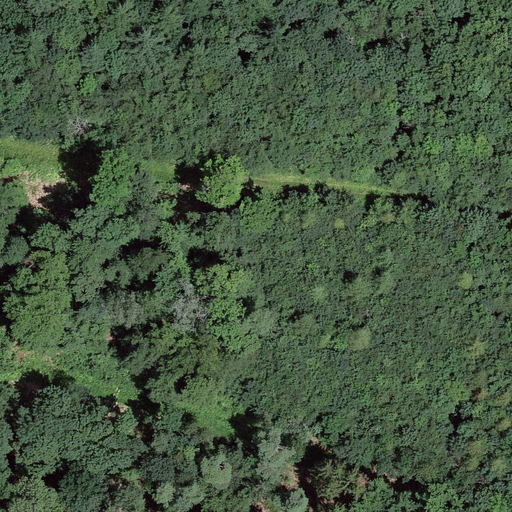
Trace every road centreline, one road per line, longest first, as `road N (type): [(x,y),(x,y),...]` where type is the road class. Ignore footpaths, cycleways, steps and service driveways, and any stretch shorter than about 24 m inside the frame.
road 1 (track): [(511,217),(385,194),(27,153)]
road 2 (track): [(477,511),(309,449),(15,367)]
